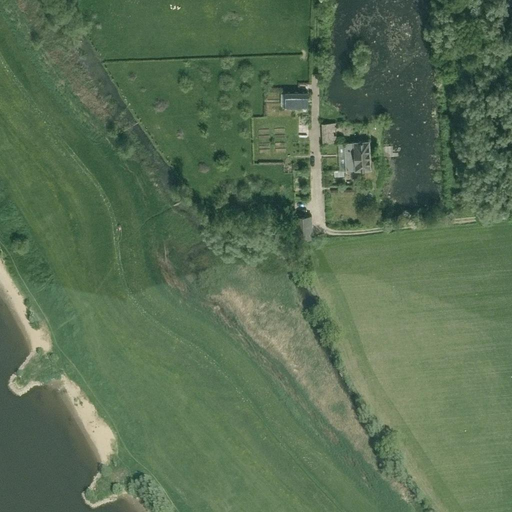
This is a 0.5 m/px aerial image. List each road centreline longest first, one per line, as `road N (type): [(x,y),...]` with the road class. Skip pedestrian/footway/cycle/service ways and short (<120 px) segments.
road 1 (track): [(0,55),(109,205),(125,292),(138,313),(229,379),(340,511)]
road 2 (track): [(318,0),(321,227),(348,233),(482,219)]
